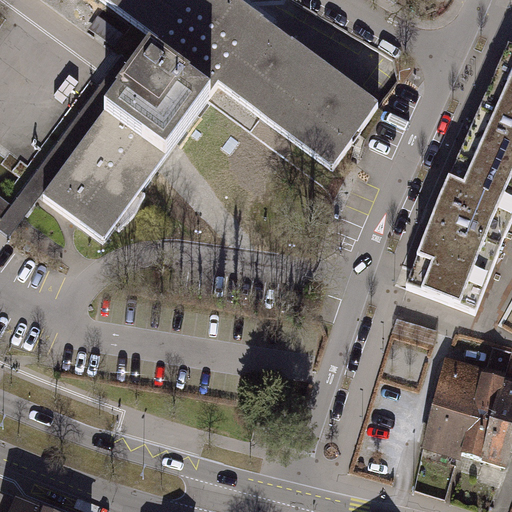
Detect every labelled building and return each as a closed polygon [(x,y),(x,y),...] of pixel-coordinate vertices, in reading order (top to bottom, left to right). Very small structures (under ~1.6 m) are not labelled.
[(82,0),(150,51),(151,51),(216,95),(331,180),(380,115),(225,0),(82,0)] [(406,290),(476,317),(508,232),(511,223),(511,50),(509,49),(440,203),(406,290)] [(168,159),(216,95),(151,51),(104,114),(37,203),(100,250),(168,159)] [(121,57),(0,220),(0,230),(10,238),(136,68),(121,57)] [(0,198),(0,218),(1,220),(11,207),(0,198)] [(505,471),(511,447),(511,384),(481,375),(483,371),(444,360),(421,451),(459,464),(461,457),(505,471)] [(41,511),(16,501),(11,511),(41,511)]
